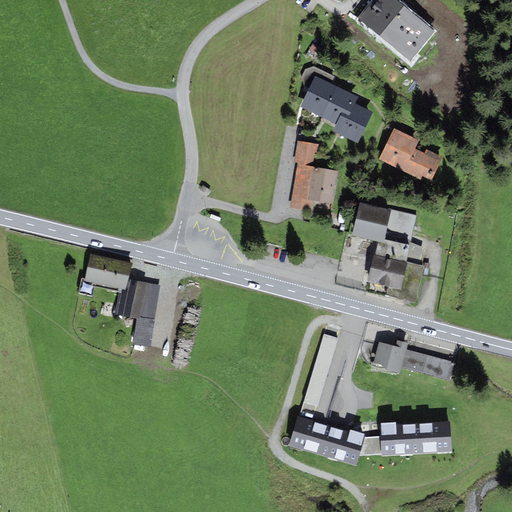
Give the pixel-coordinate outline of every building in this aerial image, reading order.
[(436,30),(398,0),(372,0),(358,18),(411,61),(436,30)] [(321,117),(336,86),(315,76),(300,107),(321,117)] [(359,96),(336,86),(321,117),(336,124),(341,113),(349,116),(355,104),(359,96)] [(355,104),(349,116),(341,113),(336,124),(333,131),(358,143),(373,112),(355,104)] [(415,148),(419,140),(395,128),(379,159),(403,172),(415,148)] [(318,144),(298,141),(294,164),(297,164),(314,167),(318,144)] [(420,180),(422,177),(431,181),(443,157),(426,149),(424,153),(415,148),(403,172),(420,180)] [(308,200),(314,167),(297,164),(290,208),(311,211),(312,201),(308,200)] [(333,204),(338,171),(314,167),(308,200),(312,201),(333,204)] [(384,240),(391,210),(359,202),(351,237),(378,243),(383,244),(384,240)] [(416,215),(391,210),(384,240),(408,246),(416,215)] [(376,254),(407,261),(411,247),(408,246),(384,240),(383,244),(378,243),(376,254)] [(373,253),(367,281),(388,286),(386,295),(416,302),(424,265),(407,261),(376,254),(373,253)] [(132,263),(91,254),(84,281),(120,289),(126,291),(128,280),(132,263)] [(160,286),(128,280),(126,291),(120,289),(115,314),(137,318),(139,319),(139,317),(154,319),(160,286)] [(150,347),(154,319),(139,317),(139,319),(137,318),(133,344),(150,347)] [(318,407),(337,338),(323,334),(303,402),(318,407)] [(396,341),(395,347),(379,343),(373,368),(400,374),(401,368),(406,349),(407,343),(396,341)] [(454,363),(406,349),(401,368),(449,381),(454,363)] [(298,413),(288,445),(355,467),(359,456),(365,438),(366,434),(298,413)] [(382,456),(452,452),(450,420),(380,424),(381,437),(382,456)] [(381,437),(365,438),(359,456),(382,456),(381,437)]
